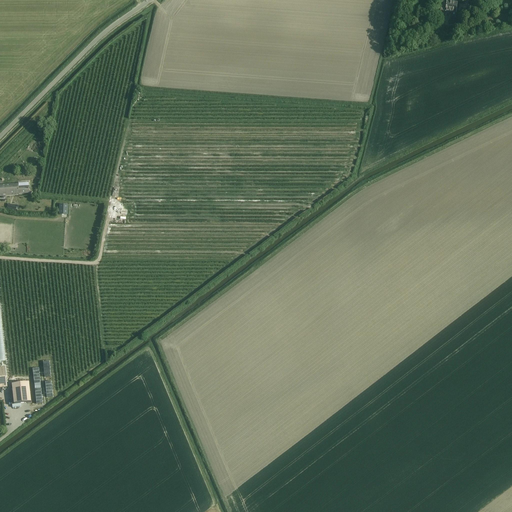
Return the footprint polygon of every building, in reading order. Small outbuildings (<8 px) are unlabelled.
[(457,3),(447,2),(447,5),(446,5),(446,7),(446,12),(452,12),(451,18),(453,18),(453,19),(454,20),(454,19),(455,19),(456,13),(457,3)] [(332,172),(326,173),(326,176),(326,181),(330,182),(330,183),(334,184),(335,179),(338,179),(339,177),(343,176),(344,173),(347,173),(350,161),(350,158),(346,159),(345,162),(333,163),(338,164),(336,171),(330,172),(332,172)] [(18,184),(0,185),(0,194),(30,193),(30,187),(18,187),(18,184)] [(273,206),(273,222),(283,222),(290,216),(290,214),(295,214),(295,211),(299,211),(301,204),(303,205),(305,203),(308,203),(308,201),(303,200),(301,202),(298,202),(296,201),(295,202),(290,202),(290,200),(286,198),(286,201),(284,202),(280,202),(278,202),(278,198),(277,202),(270,202),(277,204),(273,206)] [(110,212),(110,219),(125,220),(126,210),(120,210),(120,203),(113,203),(113,212),(110,212)] [(59,214),(67,214),(68,205),(60,204),(59,214)] [(31,402),(29,383),(12,384),(14,404),(31,402)]
